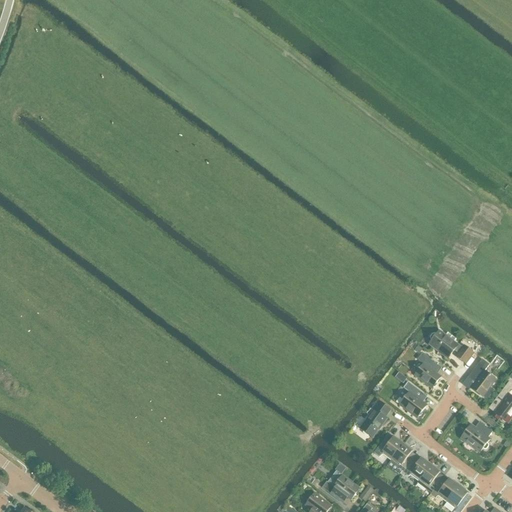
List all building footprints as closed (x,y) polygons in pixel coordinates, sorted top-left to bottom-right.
[(458,346),(459,346),(440,332),(437,336),(435,335),(433,335),(431,338),(431,340),(433,341),(429,346),(448,360),(455,351),(459,354),(456,357),(466,365),(474,354),(464,346),(462,349),(458,346)] [(434,372),(438,366),(423,354),(418,360),(424,365),(415,377),(432,390),(434,388),(435,388),(437,386),(436,384),(441,377),(434,372)] [(485,372),(490,366),(482,360),(469,378),(475,383),(471,389),(483,398),(484,397),(487,400),(494,391),(491,389),(496,381),(485,372)] [(420,400),(424,395),(408,383),(404,389),(410,393),(408,396),(406,396),(404,398),(404,400),(400,406),(417,420),(419,417),(421,417),(422,415),(422,413),(427,406),(420,400)] [(511,384),(510,383),(496,401),(501,406),(493,416),(499,421),(501,419),(503,420),(503,422),(505,423),(506,423),(508,424),(511,419),(511,384)] [(374,411),(360,429),(365,433),(365,434),(367,436),(369,436),(373,439),(388,420),(386,418),(391,411),(380,403),(377,401),(371,409),(374,411)] [(489,438),(493,433),(480,423),(476,429),(472,426),(461,440),(480,454),(483,449),(485,451),(487,450),(489,447),(489,445),(487,444),(491,440),(489,438)] [(391,461),(404,444),(400,441),(398,441),(394,438),(393,439),(388,435),(374,454),(379,458),(383,455),(391,461)] [(402,476),(417,456),(412,453),(413,452),(409,449),(408,447),(404,444),(391,461),(400,468),(399,470),(402,472),(400,475),(402,476)] [(419,482),(432,465),(428,462),(426,462),(422,459),(421,460),(417,456),(402,476),(403,477),(405,474),(409,477),(410,476),(419,482)] [(419,482),(417,484),(426,491),(431,495),(444,477),(440,474),(440,473),(436,470),(436,468),(432,465),(419,482)] [(327,483),(322,489),(326,491),(340,502),(344,505),(348,499),(351,502),(356,495),(358,495),(359,493),(359,491),(360,489),(343,476),(334,488),(331,485),(327,483)] [(447,503),(460,486),(456,483),(453,483),(449,480),(449,481),(444,477),(431,495),(436,498),(438,497),(447,503)] [(460,486),(447,503),(455,510),(454,511),(462,511),(468,504),(472,498),(468,495),(468,494),(464,491),(464,489),(460,486)] [(328,511),(332,507),(317,496),(315,494),(306,507),(312,511),(311,511),(328,511)]
